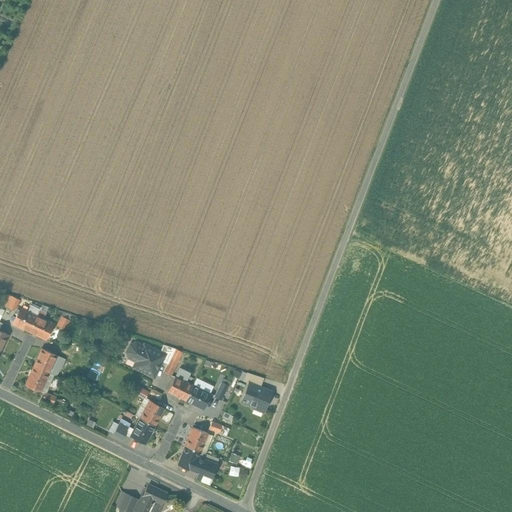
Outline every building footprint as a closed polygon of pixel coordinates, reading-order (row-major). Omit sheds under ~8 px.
[(19,300),(8,294),(3,305),(14,310),(19,300)] [(27,311),(20,308),(13,323),(29,331),(41,307),(31,303),(27,311)] [(41,307),(29,331),(46,339),(53,324),(42,318),(48,307),(42,305),(41,307)] [(69,319),(62,316),(57,326),(64,330),(68,320),(69,319)] [(68,320),(64,330),(68,332),(73,322),(68,320)] [(165,355),(160,352),(144,345),(144,346),(136,343),(130,345),(127,352),(129,357),(136,361),(134,367),(154,376),(161,361),(165,355)] [(165,355),(161,361),(167,364),(175,348),(164,345),(160,352),(165,355)] [(56,355),(41,348),(33,366),(53,375),(61,358),(61,357),(56,355)] [(167,364),(164,372),(171,375),(182,352),(175,348),(167,364)] [(70,354),(64,351),(61,357),(61,358),(71,362),(73,356),(74,355),(70,354)] [(53,375),(33,366),(25,385),(45,393),(45,392),(46,393),(53,375)] [(190,373),(179,368),(175,376),(186,381),(190,373)] [(264,378),(247,372),(243,381),(249,383),(249,382),(260,387),(264,378)] [(175,376),(167,392),(185,400),(193,385),(186,381),(175,376)] [(229,385),(221,382),(214,397),(221,400),(229,385)] [(260,387),(249,382),(249,383),(242,401),(264,410),(271,391),(260,387)] [(211,394),(193,385),(185,400),(203,409),(211,394)] [(148,392),(139,387),(135,393),(144,399),(145,399),(145,398),(148,392)] [(46,393),(45,392),(45,393),(42,399),(53,404),(55,398),(56,397),(46,393)] [(164,408),(145,398),(145,399),(144,399),(135,415),(140,418),(155,426),(164,408)] [(155,426),(140,418),(130,435),(145,443),(155,426)] [(222,425),(211,421),(209,428),(219,432),(222,425)] [(129,428),(119,423),(113,433),(123,438),(129,428)] [(207,433),(192,427),(185,445),(200,451),(207,433)] [(200,451),(185,445),(178,464),(193,470),(194,469),(198,471),(212,476),(217,464),(199,457),(201,451),(200,451)] [(240,456),(232,453),(228,461),(237,465),(240,456)] [(232,465),(230,474),(239,475),(241,467),(232,465)] [(212,476),(198,471),(195,478),(209,483),(212,476)] [(167,494),(147,485),(141,500),(137,498),(130,511),(135,511),(136,511),(138,511),(147,511),(154,500),(162,504),(167,494)] [(130,511),(137,498),(121,491),(114,506),(128,511),(130,511)]
